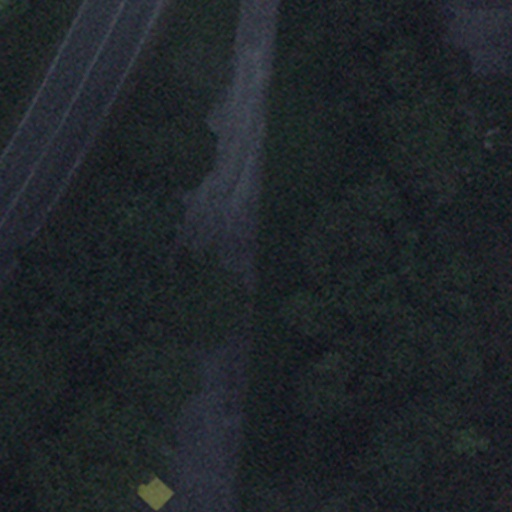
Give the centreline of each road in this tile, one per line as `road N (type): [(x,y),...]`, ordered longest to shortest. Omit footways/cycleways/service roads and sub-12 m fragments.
road 1 (track): [(190,511),(203,472),(240,125),(264,0)]
road 2 (secondary): [(123,0),(0,224)]
